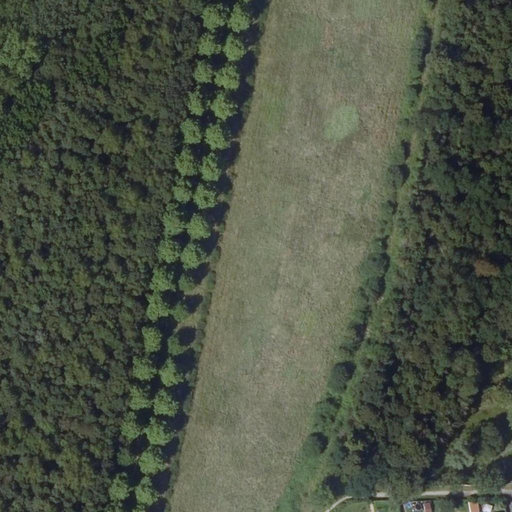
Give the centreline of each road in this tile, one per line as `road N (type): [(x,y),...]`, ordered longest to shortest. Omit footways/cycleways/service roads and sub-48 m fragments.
road 1 (track): [(306,511),(318,454),(370,311),(437,0)]
road 2 (track): [(126,511),(225,0)]
road 3 (track): [(509,493),(356,496),(325,511)]
